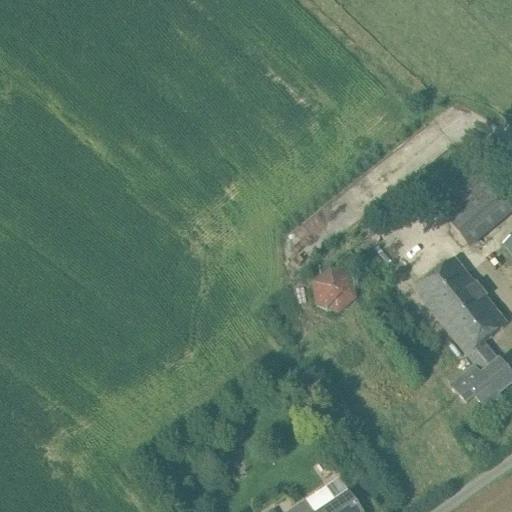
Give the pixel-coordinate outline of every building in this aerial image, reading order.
[(511,215),(511,209),(481,172),(437,209),(471,250),(511,215)] [(470,355),(483,345),(507,326),(485,299),(486,299),(475,285),(454,260),(415,291),(468,357),(470,355)] [(353,277),(330,269),(312,284),(317,308),(339,316),(357,300),(353,277)] [(483,345),(470,355),(478,364),(449,388),(466,408),(476,400),(486,412),(499,400),(497,397),(511,385),(511,377),(500,362),(498,364),(483,345)] [(287,384),(280,372),(264,381),(271,393),(287,384)] [(216,465),(231,461),(229,453),(214,456),(216,465)] [(360,511),(348,493),(320,511),(313,511),(310,507),(302,511),(274,511),(274,510),(270,511),(360,511)]
